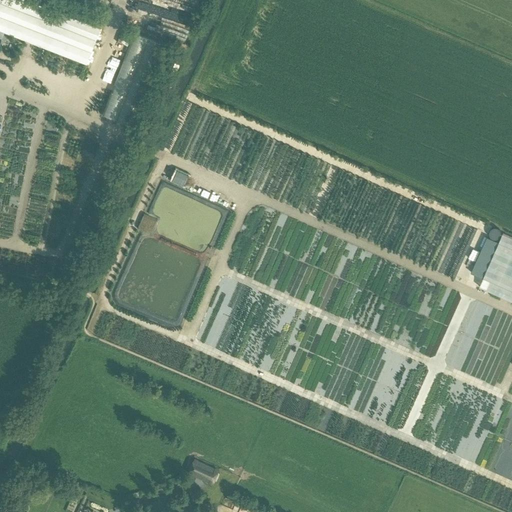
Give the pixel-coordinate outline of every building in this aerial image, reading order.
[(0,0),(0,29),(86,63),(100,27),(28,0),(0,0)] [(134,32),(102,114),(130,126),(162,43),(134,32)] [(317,150),(312,160),(321,164),(325,154),(317,150)] [(456,212),(440,268),(458,274),(474,217),(456,212)] [(143,214),(141,219),(154,224),(156,219),(143,214)] [(481,260),(504,266),(508,254),(484,247),(481,260)] [(194,460),(187,475),(210,485),(216,469),(194,460)]
